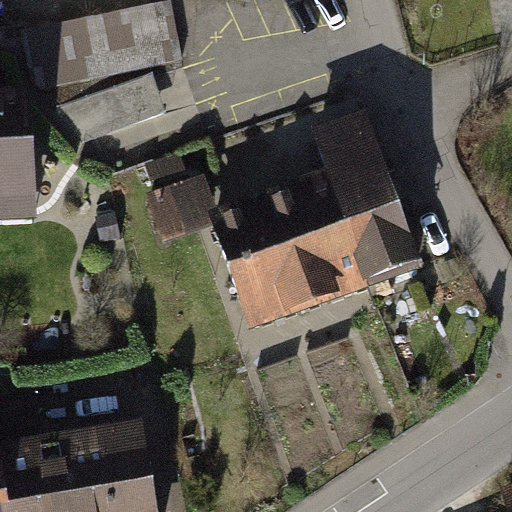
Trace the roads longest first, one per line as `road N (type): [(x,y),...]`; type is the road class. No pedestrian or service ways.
road 1 (residential): [(367,0),(404,114),(511,297)]
road 2 (tertiary): [(511,422),(371,511)]
